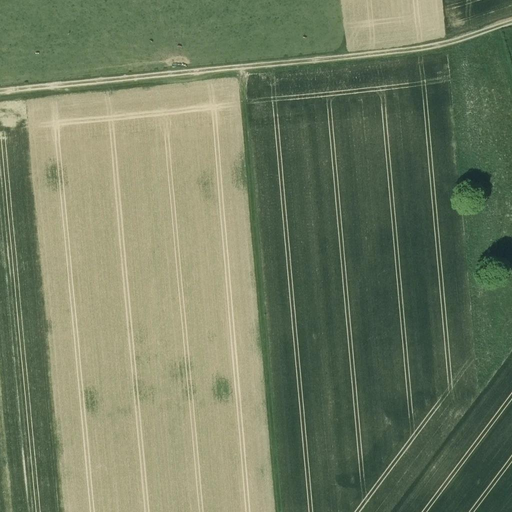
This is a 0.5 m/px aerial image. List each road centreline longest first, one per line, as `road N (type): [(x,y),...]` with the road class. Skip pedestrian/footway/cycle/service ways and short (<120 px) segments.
road 1 (track): [(0,91),(237,70),(451,41),(511,22)]
road 2 (track): [(280,511),(237,70)]
